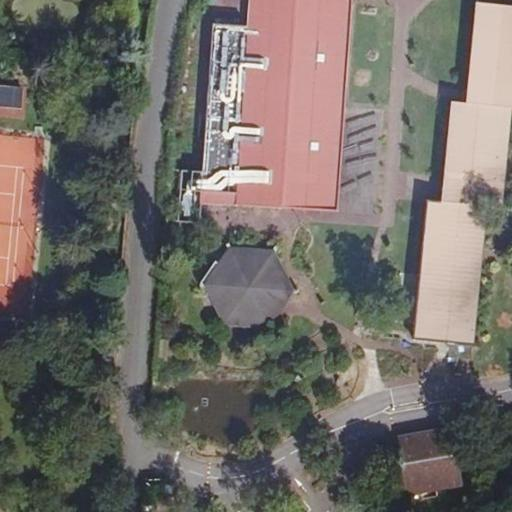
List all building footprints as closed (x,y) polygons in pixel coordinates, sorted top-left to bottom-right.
[(299,2),(299,0),(252,0),(250,39),(210,38),(203,209),(289,212),(289,205),(335,207),(339,110),(350,111),(354,4),(299,2)] [(427,202),(414,342),(470,347),(483,209),(499,210),(509,105),(511,105),(511,4),(474,1),(465,99),(453,98),(443,203),(427,202)] [(0,87),(0,98),(12,100),(14,89),(0,87)] [(289,205),(289,212),(345,215),(350,111),(339,110),(335,207),(289,205)] [(191,239),(192,259),(210,258),(210,239),(191,239)] [(288,290),(272,257),(231,254),(208,288),(228,325),(268,323),(288,290)] [(458,456),(452,427),(389,441),(395,469),(384,472),(391,507),(461,492),(454,457),(458,456)]
